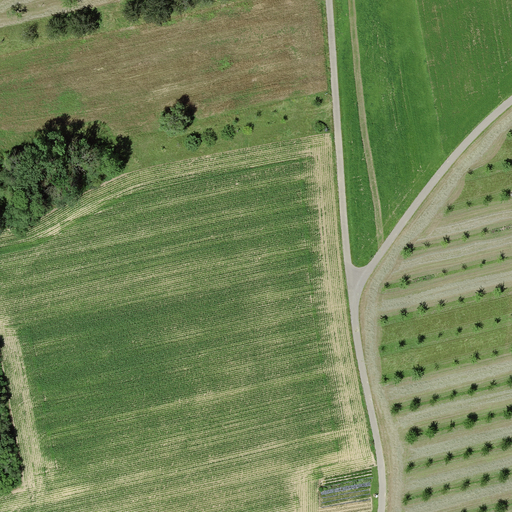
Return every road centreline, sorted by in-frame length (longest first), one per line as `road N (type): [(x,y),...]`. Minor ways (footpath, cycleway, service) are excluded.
road 1 (track): [(328,0),(352,286)]
road 2 (track): [(511,98),(463,145),(352,286)]
road 3 (track): [(352,286),(381,511)]
